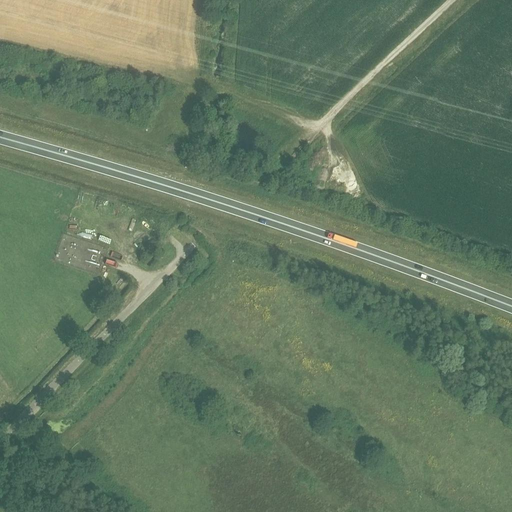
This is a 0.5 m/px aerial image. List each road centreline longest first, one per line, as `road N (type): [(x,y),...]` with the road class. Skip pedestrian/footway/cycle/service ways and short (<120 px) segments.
road 1 (trunk): [(0,140),(226,207),(511,307)]
road 2 (unclassified): [(0,441),(192,245)]
road 3 (unclassified): [(312,130),(452,0)]
